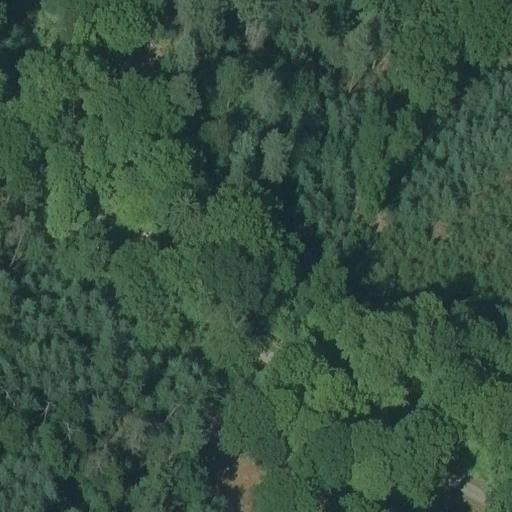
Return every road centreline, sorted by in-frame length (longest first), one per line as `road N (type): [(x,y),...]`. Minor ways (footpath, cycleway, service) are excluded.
road 1 (track): [(0,117),(168,276),(300,384),(507,511)]
road 2 (track): [(76,0),(155,264)]
